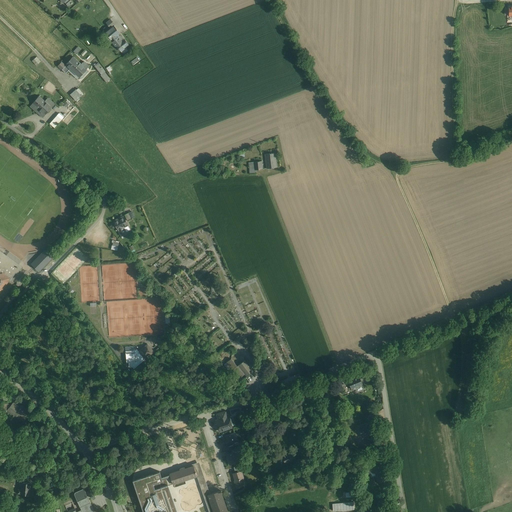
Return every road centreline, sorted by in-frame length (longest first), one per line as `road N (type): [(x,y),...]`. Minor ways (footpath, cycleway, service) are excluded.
road 1 (residential): [(0,120),(103,200),(98,219),(40,277)]
road 2 (residential): [(377,352),(205,414)]
road 3 (residential): [(377,352),(404,511)]
road 4 (track): [(452,317),(395,175)]
road 5 (residential): [(205,414),(84,451)]
